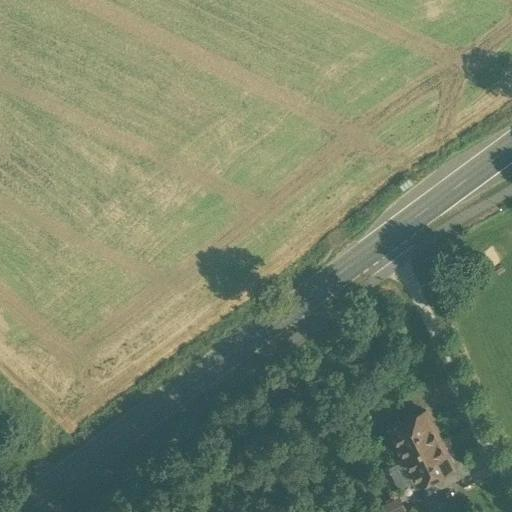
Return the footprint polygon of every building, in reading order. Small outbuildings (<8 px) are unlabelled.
[(426,410),(388,429),(403,457),(440,438),(426,410)] [(440,438),(403,457),(403,459),(388,467),(397,483),(402,486),(414,480),(417,486),(455,467),(440,438)] [(313,477),(294,489),(301,500),(303,499),(303,498),(320,488),(313,477)] [(320,488),(303,498),(303,499),(311,511),(328,502),(320,488)] [(399,497),(378,508),(380,511),(396,511),(404,508),(399,497)] [(333,511),(328,502),(311,511),(333,511)]
